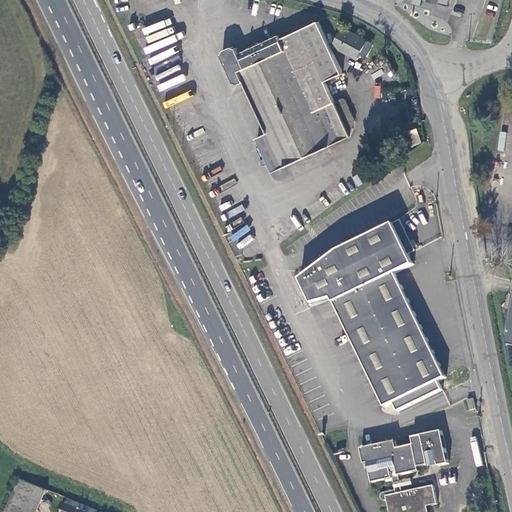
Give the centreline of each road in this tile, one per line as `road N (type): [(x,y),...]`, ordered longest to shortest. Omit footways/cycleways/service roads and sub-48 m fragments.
road 1 (trunk): [(331,511),(83,0)]
road 2 (trunk): [(56,0),(304,511)]
road 3 (unclassified): [(431,74),(511,469)]
road 4 (unknown): [(284,268),(309,337),(354,418),(390,421),(492,370)]
road 5 (unclassified): [(336,0),(390,24),(431,74)]
